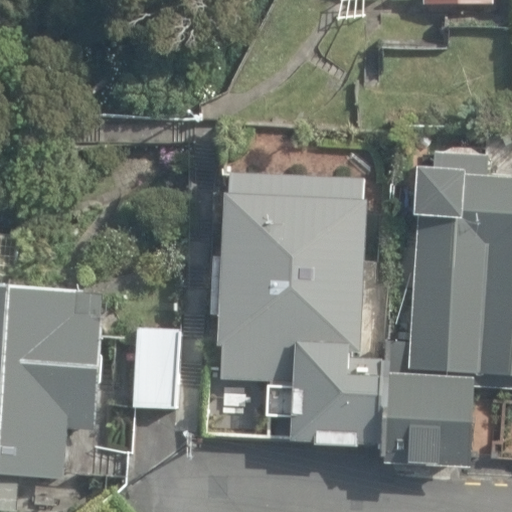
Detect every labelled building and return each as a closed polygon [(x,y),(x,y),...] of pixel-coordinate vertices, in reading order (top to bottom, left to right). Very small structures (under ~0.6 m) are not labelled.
[(415,347),(394,346),(388,449),(387,464),(473,469),(477,388),(511,389),(511,179),(490,178),(491,159),(438,156),(437,172),(421,171),(418,218),(422,219),(415,347)] [(362,447),(388,449),(394,346),(389,345),(388,362),(356,360),(356,358),(353,358),(352,354),(364,355),(372,204),(366,204),(368,182),(234,175),(233,197),(228,197),(225,259),(217,258),(214,317),(221,318),(220,347),(225,348),(224,381),(296,384),(296,388),(270,387),(270,418),(295,419),(294,443),(318,445),(318,447),(362,449),(362,447)] [(71,430),(98,432),(107,296),(19,289),(22,235),(0,233),(0,510),(16,511),(18,511),(21,478),(68,481),(71,430)] [(185,331),(140,329),(136,410),(181,412),(185,331)] [(138,511),(121,489),(89,511),(138,511)]
